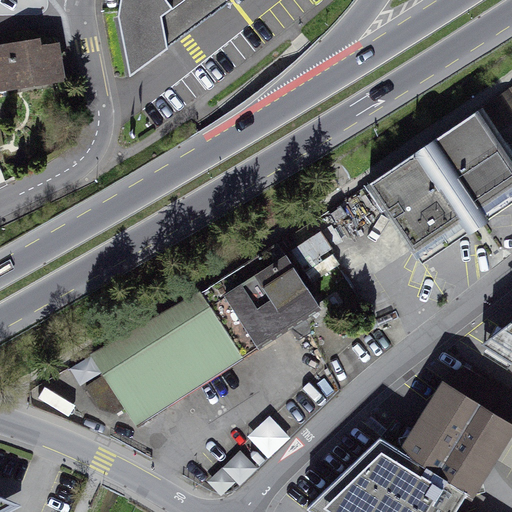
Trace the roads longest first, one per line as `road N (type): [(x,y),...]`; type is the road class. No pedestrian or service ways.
road 1 (primary): [(0,321),(511,15)]
road 2 (residential): [(247,511),(438,328),(511,271)]
road 3 (primary): [(276,110),(0,270)]
road 4 (residential): [(81,9),(101,111),(97,140),(81,162),(0,207)]
road 5 (residential): [(190,511),(64,441),(0,417)]
road 6 (primary): [(455,0),(276,110)]
road 7 (primary): [(374,0),(276,110)]
